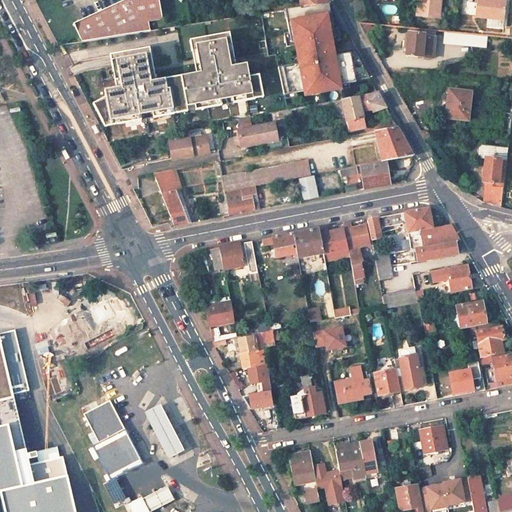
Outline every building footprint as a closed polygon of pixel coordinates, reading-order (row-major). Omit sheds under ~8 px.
[(126,0),(75,24),(82,42),(150,31),(150,23),(163,20),(159,0),(126,0)] [(259,14),(257,0),(244,0),(247,16),(259,14)] [(419,0),(419,1),(423,2),(422,16),(441,18),(442,0),(419,0)] [(476,17),(505,19),(507,0),(477,0),(477,7),(476,17)] [(307,6),(302,7),(290,9),(291,17),(294,31),(289,32),(291,42),(295,42),(296,45),(298,56),(299,63),(295,64),(278,67),(284,95),(297,93),(305,91),(305,95),(340,89),(339,85),(342,84),(350,83),(356,82),(356,81),(355,77),(367,74),(354,52),(338,55),(334,55),(333,49),(331,42),(331,38),(335,37),(333,29),(331,14),(326,15),(324,5),(308,8),(307,6)] [(331,38),(331,42),(341,40),(338,28),(333,29),(335,37),(331,38)] [(474,34),(437,30),(436,43),(473,46),(474,34)] [(291,42),(289,32),(284,33),(287,47),(296,45),(295,42),(291,42)] [(424,34),(408,32),(406,56),(430,58),(433,37),(424,36),(424,34)] [(152,60),(150,48),(110,56),(112,67),(116,67),(120,88),(116,89),(104,91),(105,98),(93,105),(99,117),(105,128),(108,128),(107,123),(119,120),(121,125),(142,121),(141,116),(153,114),(153,119),(176,115),(175,110),(187,107),(188,112),(196,111),(195,106),(207,104),(208,108),(222,106),(221,101),(232,99),(233,104),(256,99),(255,94),(263,93),(259,75),(250,77),(247,64),(236,66),(231,67),(227,45),(231,44),(229,33),(190,41),(192,52),(196,51),(201,73),(196,74),(181,76),(182,82),(174,83),(173,78),(156,81),(151,82),(147,61),(152,60)] [(236,66),(231,44),(227,45),(231,67),(236,66)] [(196,51),(192,52),(196,74),(201,73),(196,51)] [(151,82),(156,81),(152,60),(147,61),(151,82)] [(116,67),(112,67),(116,89),(120,88),(116,67)] [(470,92),(448,90),(445,108),(447,108),(446,118),(467,120),(470,92)] [(383,102),(378,93),(365,95),(358,96),(361,110),(371,108),(372,112),(385,107),(383,102)] [(361,110),(358,96),(355,97),(342,99),(349,131),(365,128),(364,125),(361,110)] [(392,119),(364,125),(365,128),(366,133),(375,131),(396,126),(392,119)] [(275,124),(234,131),(236,138),(240,137),(242,145),(243,148),(279,141),(275,124)] [(404,140),(396,126),(375,131),(378,142),(382,162),(413,156),(404,140)] [(208,136),(170,142),(174,160),(211,153),(211,151),(208,139),(208,136)] [(507,149),(483,146),(480,149),(479,155),(482,159),(489,160),(486,184),(495,185),(493,205),(501,207),(507,149)] [(222,177),(224,193),(311,176),(308,161),(222,177)] [(378,168),(377,163),(361,166),(366,189),(391,184),(387,166),(378,168)] [(358,167),(341,170),(343,177),(357,174),(359,172),(358,167)] [(175,192),(172,171),(153,175),(161,195),(175,192)] [(318,196),(315,177),(300,180),(304,199),(318,196)] [(242,191),(225,194),(228,216),(258,210),(257,203),(253,204),(251,196),(254,196),(253,190),(243,192),(242,191)] [(187,224),(175,192),(161,195),(173,226),(187,224)] [(455,241),(461,240),(456,232),(453,226),(441,228),(441,226),(433,227),(430,208),(403,213),(368,220),(372,240),(382,238),(380,227),(399,224),(399,221),(406,220),(412,250),(416,249),(455,241)] [(344,230),(349,257),(350,260),(352,272),(354,280),(364,278),(361,262),(363,262),(361,253),(360,253),(359,248),(370,246),(366,226),(351,228),(351,223),(343,225),(344,230)] [(320,234),(319,229),(307,232),(294,234),(296,246),(299,258),(324,254),(320,234)] [(349,257),(344,230),(320,234),(324,254),(324,255),(342,251),(344,258),(349,257)] [(296,246),(294,234),(278,237),(272,239),(275,250),(296,246)] [(457,254),(455,241),(416,249),(419,262),(457,254)] [(259,280),(252,242),(245,244),(244,244),(251,281),(259,280)] [(215,271),(236,267),(243,266),(239,245),(236,246),(211,250),(215,271)] [(393,278),(388,255),(375,257),(380,281),(393,278)] [(471,287),(467,267),(449,270),(452,291),(471,287)] [(418,302),(415,289),(382,296),(385,309),(418,302)] [(486,323),(481,301),(457,306),(460,328),(475,325),(486,323)] [(230,302),(206,306),(209,325),(234,321),(230,302)] [(318,307),(306,309),(309,323),(320,320),(318,307)] [(334,318),(348,315),(347,308),(332,310),(334,318)] [(502,339),(499,321),(486,323),(475,325),(478,340),(473,341),(474,349),(479,348),(480,355),(501,351),(499,340),(502,339)] [(268,323),(257,325),(258,334),(262,333),(269,332),(268,323)] [(0,511),(78,511),(70,474),(67,475),(64,455),(60,456),(57,447),(30,451),(15,391),(27,389),(15,329),(0,332),(0,511)] [(312,331),(313,352),(343,350),(342,329),(312,331)] [(269,332),(262,333),(264,343),(275,341),(273,331),(269,332)] [(252,337),(255,350),(263,349),(265,349),(264,343),(262,333),(258,334),(252,335),(252,337)] [(241,358),(243,370),(258,367),(263,394),(260,395),(266,425),(277,423),(263,349),(255,350),(252,337),(238,340),(241,358)] [(241,358),(238,340),(237,338),(233,339),(236,359),(241,358)] [(416,355),(399,358),(401,371),(397,372),(400,389),(422,385),(416,355)] [(493,358),(492,355),(477,358),(478,365),(490,363),(489,358),(493,358)] [(511,376),(511,360),(511,355),(493,358),(498,387),(511,385),(510,377),(511,376)] [(469,381),(479,379),(476,363),(466,364),(469,381)] [(353,378),(335,382),(339,402),(357,399),(357,395),(370,393),(366,372),(362,372),(360,366),(351,368),(353,378)] [(375,373),(378,394),(400,390),(400,389),(397,372),(396,369),(388,370),(381,372),(375,373)] [(433,376),(432,369),(425,370),(426,377),(433,376)] [(468,371),(445,373),(447,396),(470,394),(468,371)] [(304,395),(292,397),(295,418),(325,412),(322,399),(326,398),(324,391),(320,391),(320,389),(314,386),(303,388),(304,395)] [(110,397),(83,410),(98,440),(124,427),(110,397)] [(145,412),(169,458),(185,450),(161,404),(145,412)] [(136,456),(125,435),(128,434),(124,427),(98,440),(91,443),(109,478),(142,462),(138,455),(136,456)] [(441,427),(420,431),(424,454),(446,450),(441,427)] [(360,443),(366,476),(376,475),(374,462),(377,462),(375,455),(377,454),(375,444),(370,445),(369,441),(360,443)] [(360,443),(334,448),(339,471),(353,468),(355,479),(367,477),(366,476),(360,443)] [(310,453),(289,457),(295,485),(316,482),(312,465),(310,453)] [(312,465),(316,482),(317,490),(325,488),(329,507),(345,503),(339,472),(333,473),(333,472),(324,474),(322,463),(312,465)] [(485,511),(479,477),(467,479),(467,480),(471,503),(473,511),(485,511)] [(471,503),(467,480),(419,489),(423,511),(471,503)] [(418,484),(397,489),(401,511),(411,509),(411,511),(423,511),(419,489),(418,484)] [(162,488),(141,499),(146,509),(167,497),(162,488)] [(317,491),(305,493),(307,504),(319,502),(317,491)] [(504,511),(511,509),(511,494),(507,496),(501,497),(501,499),(504,511)] [(141,499),(139,496),(126,503),(130,511),(147,511),(146,509),(141,499)] [(488,505),(489,511),(499,511),(497,503),(488,505)]
